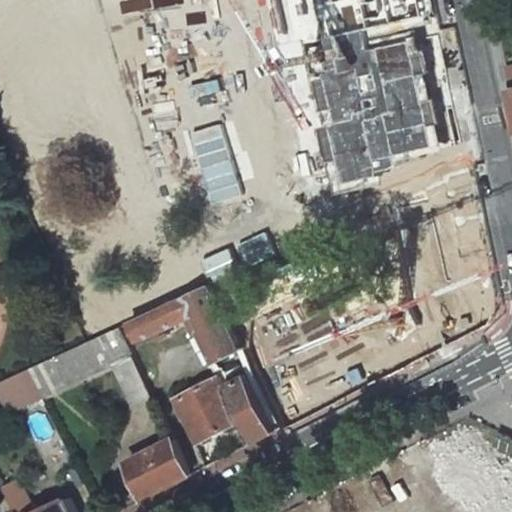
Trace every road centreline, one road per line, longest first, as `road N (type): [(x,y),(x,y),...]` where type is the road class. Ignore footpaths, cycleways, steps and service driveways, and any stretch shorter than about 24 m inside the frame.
road 1 (residential): [(220,502),(511,351)]
road 2 (residential): [(465,0),(511,214)]
